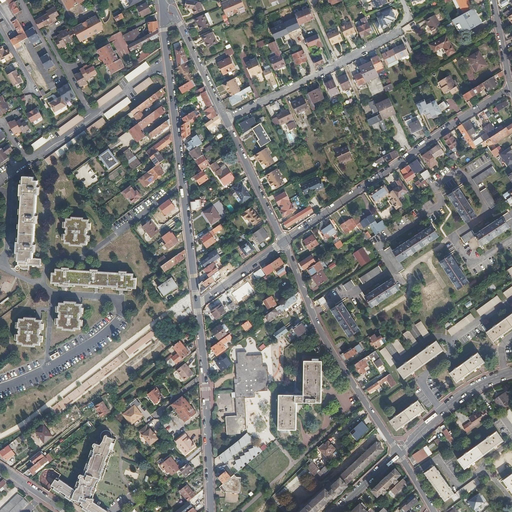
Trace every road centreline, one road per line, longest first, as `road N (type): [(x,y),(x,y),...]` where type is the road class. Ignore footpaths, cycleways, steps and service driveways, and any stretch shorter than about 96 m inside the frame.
road 1 (residential): [(283,241),(510,89)]
road 2 (residential): [(283,241),(329,350),(398,453)]
road 3 (residential): [(224,120),(397,32),(406,15),(401,0)]
road 4 (tertiary): [(196,304),(210,511)]
road 5 (residential): [(38,287),(52,263),(82,259),(182,189)]
road 6 (residential): [(52,293),(116,300),(119,314),(104,333),(48,367)]
road 7 (residential): [(441,411),(420,377),(451,355),(454,336),(511,300)]
road 8 (residential): [(224,120),(283,241)]
road 9 (unclassified): [(163,7),(223,119)]
road 10 (tertiary): [(167,65),(182,189)]
